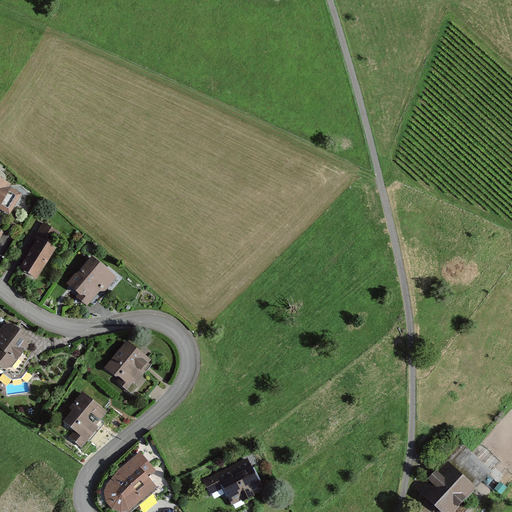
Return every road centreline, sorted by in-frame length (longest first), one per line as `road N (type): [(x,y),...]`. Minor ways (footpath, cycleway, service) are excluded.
road 1 (residential): [(401,511),(412,432),(408,309),(362,102),(330,0)]
road 2 (residential): [(0,285),(62,325),(166,322),(190,350),(180,384),(93,466),(84,485),(88,511)]
